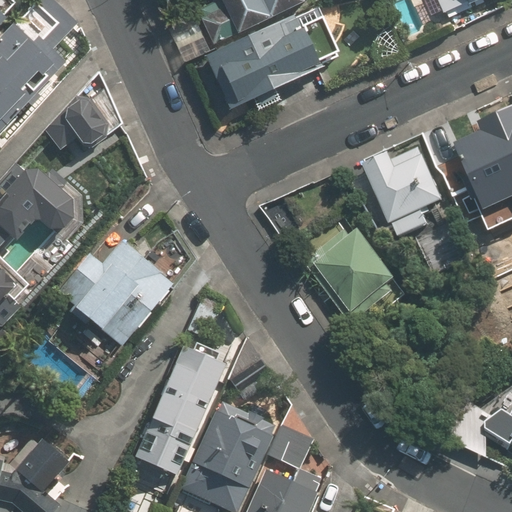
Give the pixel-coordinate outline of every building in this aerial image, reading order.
[(55,0),(34,0),(0,36),(0,130),(67,60),(53,48),(78,21),(55,0)] [(214,0),(200,7),(216,40),(303,0),(214,0)] [(511,0),(436,0),(446,19),(487,0),(511,0)] [(0,24),(9,16),(0,6),(0,24)] [(308,9),(213,53),(236,105),(332,62),(308,9)] [(113,127),(95,98),(73,112),(91,141),(113,127)] [(511,106),(473,126),(476,132),(452,144),(486,213),(511,199),(511,106)] [(450,200),(424,149),(400,161),(395,152),(369,165),(399,225),(403,223),(409,235),(435,222),(430,210),(450,200)] [(37,210),(49,221),(51,222),(54,224),(56,225),(59,225),(62,225),(65,224),(68,223),(70,221),(72,219),(74,217),(75,214),(76,211),(76,208),(76,206),(75,203),(74,200),(72,197),(71,196),(29,158),(5,186),(7,187),(0,194),(0,218),(16,233),(37,210)] [(343,172),(285,198),(302,235),(359,209),(343,172)] [(354,224),(307,259),(355,323),(403,286),(397,278),(402,274),(365,226),(360,230),(354,224)] [(91,252),(60,290),(126,343),(178,280),(125,236),(103,262),(91,252)] [(0,264),(0,306),(21,283),(0,264)] [(223,303),(204,295),(187,333),(207,342),(223,303)] [(246,338),(229,377),(242,393),(270,374),(246,338)] [(197,439),(231,365),(189,346),(156,419),(158,420),(140,459),(154,466),(161,451),(185,461),(196,438),(197,439)] [(225,401),(187,488),(240,511),(279,425),(225,401)] [(480,405),(455,417),(454,439),(490,456),(490,434),(510,447),(509,449),(511,450),(511,408),(510,407),(504,417),(482,403),(480,405)] [(282,425),(270,456),(272,457),(267,470),(265,469),(246,511),(308,511),(317,490),(315,490),(321,476),(296,466),(308,436),(282,425)] [(30,439),(24,446),(14,458),(0,454),(0,511),(94,511),(76,504),(57,496),(47,488),(73,460),(45,434),(36,445),(30,439)]
